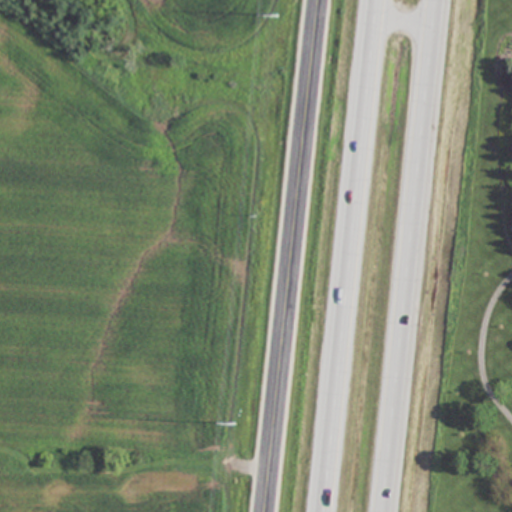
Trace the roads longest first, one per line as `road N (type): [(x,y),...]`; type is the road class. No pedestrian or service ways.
road 1 (secondary): [(264,511),(318,0)]
road 2 (motorway): [(376,0),(323,511)]
road 3 (motorway): [(391,511),(444,0)]
